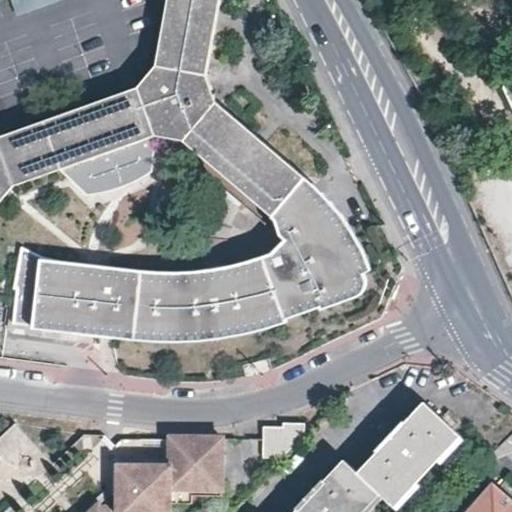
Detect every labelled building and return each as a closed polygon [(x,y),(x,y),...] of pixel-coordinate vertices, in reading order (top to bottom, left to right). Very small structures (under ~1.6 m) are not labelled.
[(153,167),(158,133),(185,137),(259,198),(277,214),(310,174),(221,101),(210,72),(223,0),(171,0),(156,70),(144,84),(38,121),(0,135),(0,205),(18,184),(59,169),(84,192),(110,188),(135,178),(153,167)] [(12,0),(15,9),(47,0),(12,0)] [(511,226),(511,168),(476,185),(497,233),(511,226)] [(344,211),(327,192),(310,174),(277,214),(282,217),(285,233),(278,241),(272,249),(268,251),(255,256),(238,261),(213,267),(211,267),(189,270),(167,271),(126,268),(100,264),(71,261),(64,260),(42,255),(25,248),(18,288),(21,288),(15,320),(35,323),(34,325),(52,330),(63,331),(91,334),(118,338),(166,341),(195,340),(220,337),(226,336),(256,329),(293,318),(293,315),(329,303),(330,305),(332,304),(363,287),(370,281),(371,274),(368,265),(378,261),(374,254),(360,231),(344,211)] [(366,511),(373,506),(382,497),(396,508),(462,436),(453,428),(460,420),(448,410),(442,416),(426,403),(400,429),(396,430),(387,440),(387,443),(359,472),(346,460),(320,488),(316,488),(308,496),(308,499),(295,511),(366,511)] [(264,426),(264,439),(264,457),(283,457),(306,433),(306,422),(284,422),(284,426),(264,426)] [(222,494),(223,436),(172,435),(171,464),(120,463),(119,511),(170,511),(171,502),(193,502),(193,494),(222,494)] [(511,511),(511,486),(506,482),(501,488),(494,484),(471,511),(511,511)] [(107,511),(99,503),(89,511),(107,511)]
